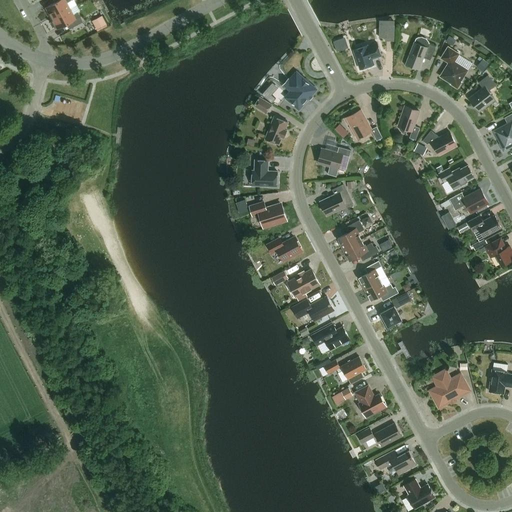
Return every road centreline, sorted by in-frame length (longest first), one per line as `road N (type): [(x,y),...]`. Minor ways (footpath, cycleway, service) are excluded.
road 1 (residential): [(345,92),(301,145),(300,201),(427,438)]
road 2 (residential): [(511,210),(448,105),(407,86),(345,92)]
road 3 (residential): [(218,0),(108,59),(43,61)]
road 4 (residential): [(511,502),(468,503),(427,438)]
